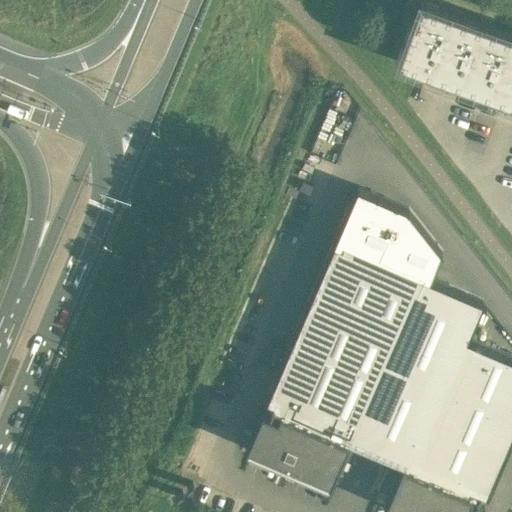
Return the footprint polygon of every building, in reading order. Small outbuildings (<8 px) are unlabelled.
[(427,69),(449,9),(423,0),(418,0),(398,59),(419,66),(427,69)] [(427,69),(457,80),(479,20),(449,9),(427,69)] [(486,91),(508,31),(479,20),(457,80),(486,91)] [(486,91),(511,99),(511,32),(508,31),(486,91)] [(244,429),(244,431),(250,433),(245,445),(327,481),(328,478),(337,482),(338,481),(330,478),(333,469),(345,474),(359,442),(390,456),(376,488),(387,492),(384,501),(376,497),(375,499),(384,503),(383,505),(399,511),(479,511),(484,501),(482,500),(476,498),(480,490),(487,493),(488,490),(495,472),(494,471),(501,457),(502,457),(508,446),(506,445),(511,430),(511,355),(467,336),(477,313),(476,313),(482,299),(463,291),(463,292),(448,286),(449,284),(430,276),(442,249),(411,208),(356,185),(346,208),(331,244),(333,245),(326,259),(325,259),(324,260),(326,260),(319,277),(317,277),(313,286),(314,287),(308,302),(307,301),(305,306),(304,306),(300,314),(302,315),(296,330),(295,329),(293,335),(292,334),(286,349),(284,354),(285,354),(279,369),(277,368),(272,379),(274,380),(267,395),(266,394),(265,397),(272,400),(267,411),(261,408),(251,432),(244,429)]
